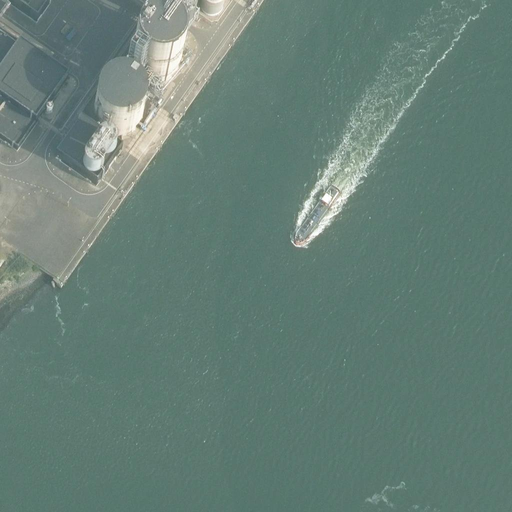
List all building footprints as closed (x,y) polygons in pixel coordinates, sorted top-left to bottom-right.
[(1,0),(36,24),(52,0),(1,0)] [(192,33),(196,13),(173,9),(170,27),(175,28),(175,30),(192,33)] [(0,139),(17,151),(67,79),(0,31),(0,139)] [(140,133),(140,92),(98,92),(98,133),(140,133)] [(96,187),(121,151),(80,122),(55,158),(96,187)]
